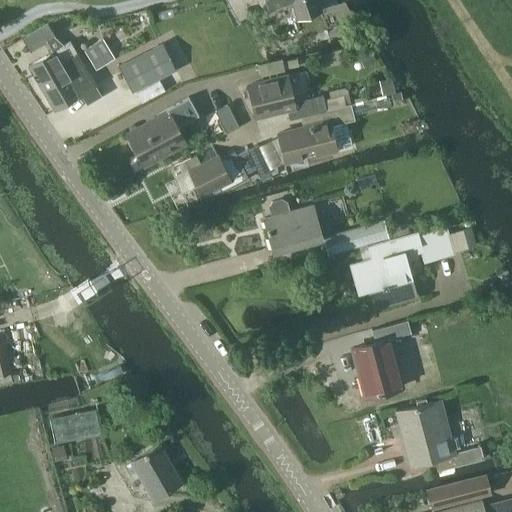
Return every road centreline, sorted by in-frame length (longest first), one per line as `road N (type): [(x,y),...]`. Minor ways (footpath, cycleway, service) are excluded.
road 1 (tertiary): [(308,511),(59,163)]
road 2 (residential): [(254,137),(231,82),(192,90),(59,163)]
